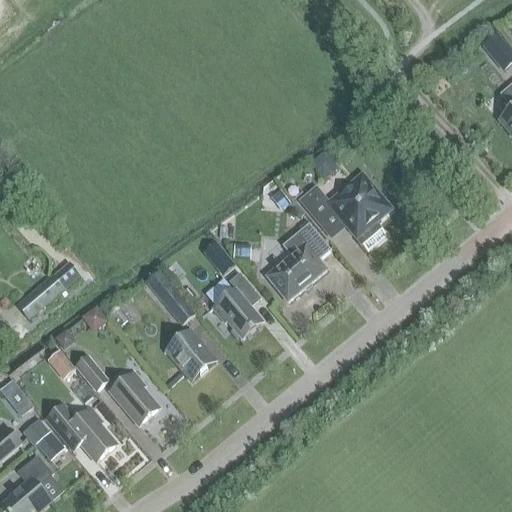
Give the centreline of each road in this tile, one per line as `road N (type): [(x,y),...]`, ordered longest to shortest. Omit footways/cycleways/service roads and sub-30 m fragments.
road 1 (residential): [(140,511),(208,467),(511,216)]
road 2 (track): [(511,206),(406,92),(405,66),(426,26),(406,0)]
